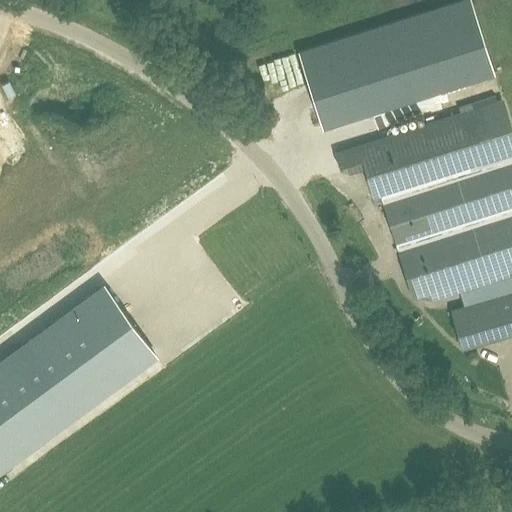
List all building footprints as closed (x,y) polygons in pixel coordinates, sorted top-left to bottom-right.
[(478,99),(478,89),(461,89),(461,99),(478,99)] [(382,134),(334,150),(339,166),(346,169),(362,164),(373,198),(381,196),(411,294),(428,289),(430,297),(459,289),(463,303),(511,288),(511,118),(505,95),(497,98),(495,94),(458,105),(460,110),(382,134)] [(13,252),(2,257),(8,270),(19,264),(13,252)] [(0,366),(0,466),(152,353),(105,288),(0,366)] [(511,288),(463,303),(450,307),(460,344),(511,328),(511,288)] [(196,327),(184,335),(193,346),(204,338),(196,327)]
